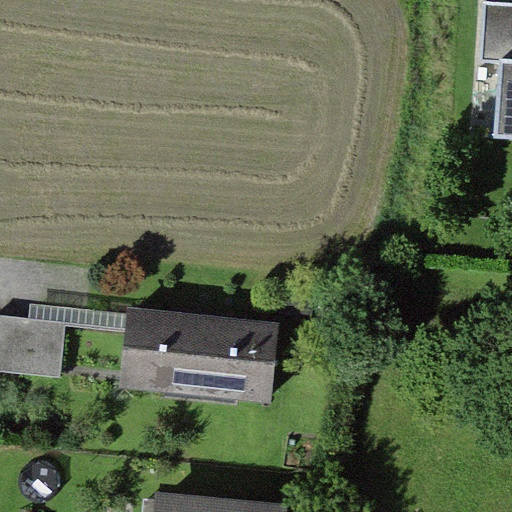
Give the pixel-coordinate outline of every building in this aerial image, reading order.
[(511,3),(494,2),(491,61),(511,62),(511,3)] [(292,327),(151,311),(143,386),(284,401),(292,327)] [(77,324),(10,317),(5,365),(72,372),(77,324)] [(294,511),(295,507),(164,495),(163,502),(162,511),(294,511)] [(162,511),(163,502),(146,501),(144,511),(162,511)]
